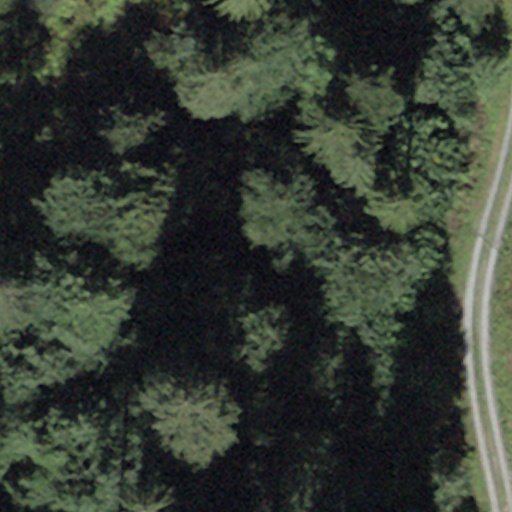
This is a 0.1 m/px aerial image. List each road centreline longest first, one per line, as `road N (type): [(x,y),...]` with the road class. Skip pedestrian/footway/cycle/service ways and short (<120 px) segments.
road 1 (track): [(511,93),(468,311),(498,511)]
road 2 (track): [(0,92),(59,75),(138,0)]
